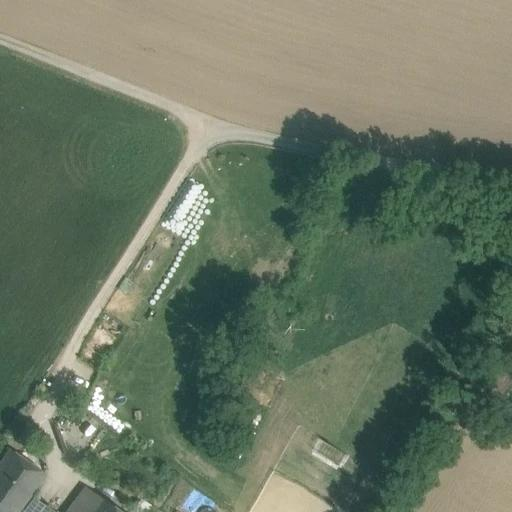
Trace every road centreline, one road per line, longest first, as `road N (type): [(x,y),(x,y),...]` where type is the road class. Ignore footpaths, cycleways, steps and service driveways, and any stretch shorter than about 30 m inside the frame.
road 1 (unclassified): [(511,186),(212,131)]
road 2 (track): [(212,131),(0,45)]
